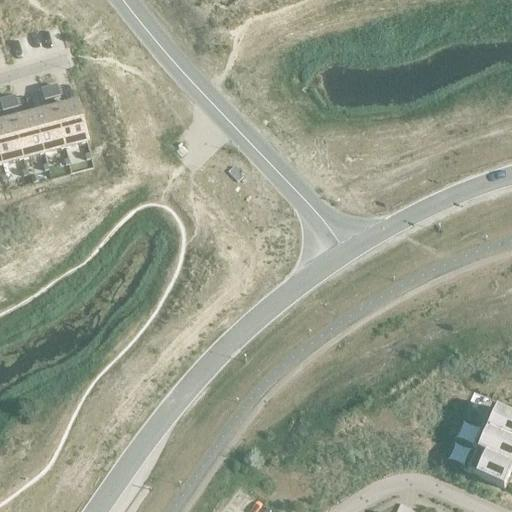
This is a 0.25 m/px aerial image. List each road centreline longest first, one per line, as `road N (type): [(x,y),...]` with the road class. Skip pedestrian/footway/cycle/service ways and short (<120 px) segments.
road 1 (tertiary): [(324,251),(182,362),(60,511)]
road 2 (tertiary): [(103,511),(214,381),(365,267)]
road 3 (tertiary): [(353,231),(156,27),(133,17)]
road 4 (tertiary): [(133,17),(174,88),(324,251)]
road 5 (tertiary): [(511,159),(353,231)]
road 6 (tertiary): [(365,267),(511,199)]
road 7 (residential): [(487,511),(420,484),(381,490),(344,511)]
